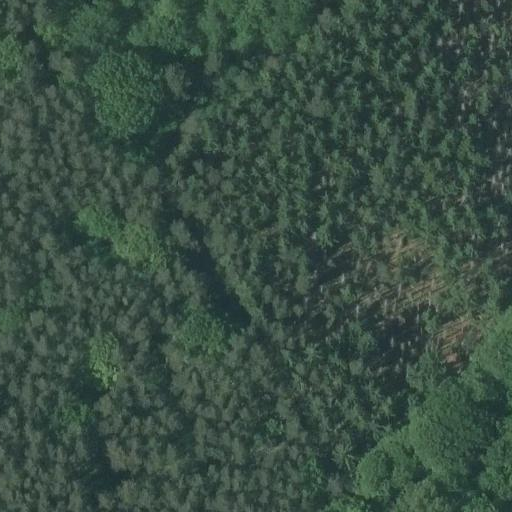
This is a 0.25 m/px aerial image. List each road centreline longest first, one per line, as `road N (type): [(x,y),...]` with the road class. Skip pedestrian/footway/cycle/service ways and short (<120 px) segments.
road 1 (track): [(47,0),(335,480),(362,511)]
road 2 (track): [(389,511),(511,409)]
